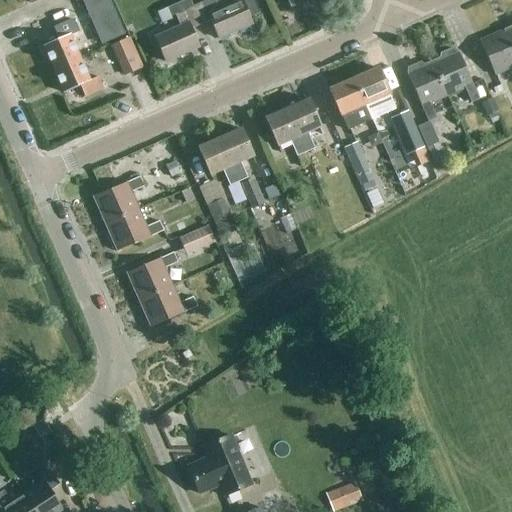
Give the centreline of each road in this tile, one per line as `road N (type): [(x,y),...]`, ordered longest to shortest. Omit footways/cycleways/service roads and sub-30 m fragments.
road 1 (residential): [(32,179),(394,19)]
road 2 (unclassified): [(123,511),(90,424),(110,361),(32,179)]
